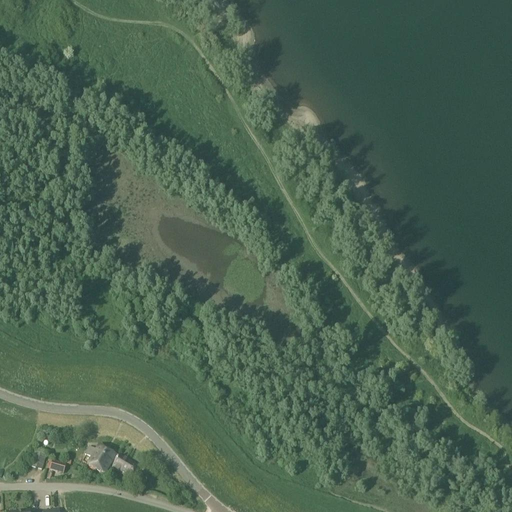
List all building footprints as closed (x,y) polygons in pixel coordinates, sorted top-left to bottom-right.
[(96,470),(107,450),(99,446),(96,451),(90,447),(85,455),(92,459),(88,465),(96,470)] [(105,475),(115,456),(107,450),(96,470),(105,475)] [(30,467),(42,471),(47,455),(34,452),(30,467)] [(131,479),(138,466),(119,455),(112,468),(131,479)] [(63,474),(66,465),(52,461),(50,470),(63,474)]
